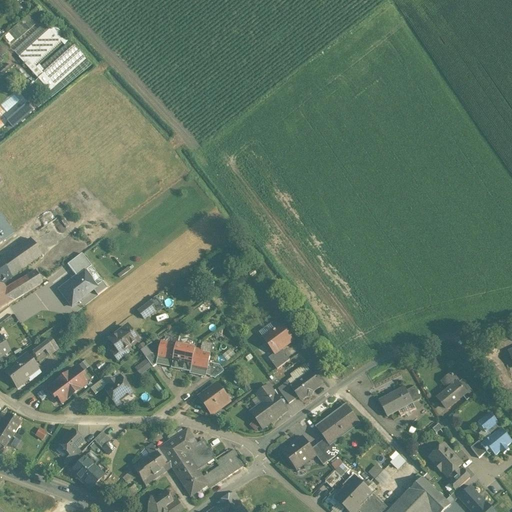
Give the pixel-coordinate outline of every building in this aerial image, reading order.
[(50,30),(44,24),(13,51),(38,79),(23,92),(37,108),(53,96),(91,66),(74,47),(69,42),(54,26),(50,30)] [(26,103),(7,121),(14,127),(33,109),(26,103)] [(9,227),(0,214),(0,239),(2,243),(24,228),(19,221),(9,227)] [(30,239),(0,259),(0,277),(3,282),(5,281),(42,255),(30,239)] [(67,265),(76,277),(84,270),(85,271),(91,266),(82,255),(67,265)] [(76,277),(59,290),(71,307),(94,290),(97,287),(85,271),(84,270),(76,277)] [(35,271),(6,288),(13,300),(42,282),(35,271)] [(0,277),(0,308),(13,300),(6,288),(3,285),(7,282),(5,281),(3,282),(0,277)] [(97,287),(94,290),(98,295),(107,288),(103,282),(97,287)] [(150,302),(138,311),(144,319),(156,310),(150,302)] [(20,324),(0,337),(9,351),(9,352),(11,355),(32,342),(20,324)] [(281,325),(263,339),(275,354),(282,349),(293,341),(289,335),(290,333),(288,331),(286,331),(281,325)] [(128,328),(111,340),(117,348),(111,352),(117,361),(131,351),(128,348),(137,341),(128,328)] [(0,336),(0,357),(5,354),(9,352),(9,351),(0,337),(0,336)] [(47,342),(32,353),(36,358),(45,351),(49,355),(54,351),(47,342)] [(177,346),(162,342),(159,356),(157,364),(172,367),(173,367),(177,346)] [(184,347),(177,346),(173,367),(172,367),(172,368),(190,372),(195,349),(188,348),(186,346),(184,347)] [(203,351),(195,349),(190,372),(189,373),(205,377),(208,363),(210,355),(203,354),(203,351)] [(282,349),(275,354),(268,358),(277,370),(290,360),(282,349)] [(325,359),(320,352),(315,356),(320,363),(325,359)] [(159,356),(150,354),(145,358),(153,368),(157,364),(159,356)] [(26,355),(4,371),(17,388),(28,380),(29,382),(40,373),(26,355)] [(219,365),(208,363),(206,375),(210,377),(219,365)] [(142,364),(136,368),(141,375),(147,370),(142,364)] [(321,386),(305,364),(290,375),(296,383),(292,386),(290,387),(291,388),(298,397),(301,400),(307,395),(308,396),(310,396),(312,395),(313,392),(312,392),(321,386)] [(490,364),(484,369),(494,380),(500,375),(490,364)] [(219,365),(210,377),(214,379),(224,372),(219,365)] [(77,368),(69,374),(68,373),(61,378),(73,394),(86,384),(81,378),(83,376),(77,368)] [(284,372),(276,378),(280,383),(287,377),(284,372)] [(452,375),(443,382),(449,391),(439,399),(446,409),(462,396),(465,394),(457,385),(459,383),(452,375)] [(121,377),(115,382),(114,380),(109,384),(110,386),(104,390),(114,404),(131,391),(121,377)] [(73,394),(61,378),(55,383),(56,384),(48,390),(54,398),(56,396),(61,403),(73,394)] [(474,395),(463,380),(459,383),(457,385),(465,394),(462,396),(466,401),(474,395)] [(288,381),(278,389),(289,404),(298,397),(291,388),(290,387),(292,386),(288,381)] [(216,386),(201,397),(213,413),(228,402),(216,386)] [(286,411),(269,387),(258,395),(264,404),(252,413),(263,428),(286,411)] [(414,387),(406,391),(413,403),(421,399),(414,387)] [(405,390),(391,397),(390,396),(379,402),(387,417),(413,403),(406,391),(405,390)] [(346,406),(316,427),(325,439),(330,445),(331,445),(359,424),(346,406)] [(490,414),(478,424),(486,434),(487,432),(491,437),(481,445),(487,452),(490,450),(495,457),(501,452),(504,455),(509,451),(507,448),(511,443),(511,442),(500,430),(496,426),(498,424),(490,414)] [(20,424),(7,415),(3,422),(1,421),(0,421),(0,428),(12,436),(20,424)] [(0,455),(12,436),(0,428),(0,455)] [(43,439),(47,432),(40,428),(35,435),(43,439)] [(72,430),(58,444),(69,455),(77,447),(83,441),(72,430)] [(187,430),(156,450),(157,451),(167,467),(187,454),(198,447),(198,446),(187,430)] [(102,431),(93,440),(101,448),(110,440),(102,431)] [(10,444),(17,447),(22,437),(14,433),(10,444)] [(303,437),(283,452),(296,471),(316,456),(317,456),(312,449),(303,437)] [(330,445),(325,439),(317,446),(328,462),(338,455),(331,445),(330,445)] [(203,442),(198,446),(198,447),(187,454),(196,468),(213,457),(203,442)] [(481,445),(479,442),(471,448),(479,459),(487,452),(481,445)] [(152,444),(145,448),(150,455),(157,451),(156,450),(152,444)] [(328,462),(317,446),(312,449),(317,456),(316,456),(323,466),(328,462)] [(461,465),(444,446),(431,458),(437,465),(436,466),(440,471),(442,470),(452,481),(461,473),(457,469),(461,465)] [(69,455),(64,460),(68,464),(81,452),(77,447),(69,455)] [(219,466),(202,477),(207,485),(210,489),(246,465),(235,450),(230,454),(232,458),(219,466)] [(150,455),(133,467),(143,483),(154,476),(155,478),(163,473),(161,471),(167,467),(157,451),(150,455)] [(398,469),(406,460),(396,452),(388,461),(398,469)] [(229,453),(216,462),(219,466),(232,458),(230,454),(229,453)] [(196,468),(187,454),(171,465),(191,496),(207,485),(202,477),(196,468)] [(103,476),(84,458),(71,471),(89,489),(103,476)] [(338,458),(331,465),(342,476),(349,469),(338,458)] [(377,463),(368,473),(383,486),(392,477),(377,463)] [(452,481),(449,483),(456,491),(470,479),(463,471),(461,473),(452,481)] [(335,472),(325,482),(331,488),(341,478),(335,472)] [(372,495),(352,476),(346,483),(348,486),(346,488),(345,487),(335,497),(346,507),(344,509),(347,511),(358,511),(357,511),(366,501),(372,495)] [(422,478),(409,492),(409,491),(389,511),(388,511),(444,511),(461,511),(463,511),(454,501),(450,505),(422,478)] [(499,479),(485,489),(492,499),(507,488),(499,479)] [(477,511),(486,504),(470,486),(458,498),(470,511),(477,511)] [(139,497),(129,488),(124,494),(134,502),(139,497)] [(166,490),(155,498),(151,497),(147,511),(168,511),(165,507),(173,501),(166,490)] [(218,506),(208,511),(246,511),(234,492),(216,503),(218,506)] [(388,511),(389,511),(372,495),(366,501),(377,511),(388,511)] [(173,501),(165,507),(168,511),(181,511),(184,510),(176,500),(173,501)] [(377,511),(366,501),(357,511),(358,511),(377,511)]
